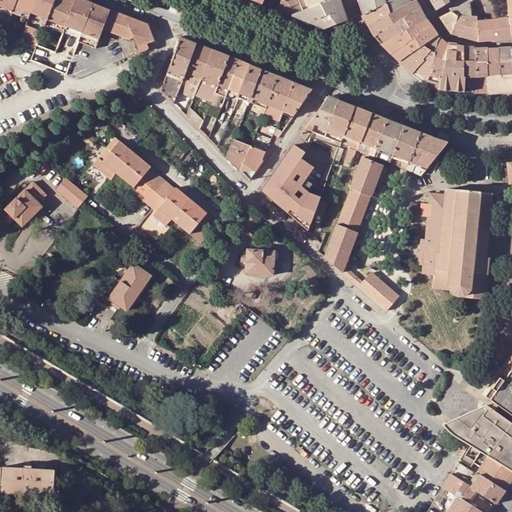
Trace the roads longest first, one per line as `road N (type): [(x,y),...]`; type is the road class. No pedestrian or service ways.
road 1 (secondary): [(230,511),(0,372)]
road 2 (residential): [(251,197),(324,266),(335,294),(257,387)]
road 3 (secondary): [(0,392),(202,511)]
road 4 (residential): [(160,18),(165,39),(148,80),(152,95),(251,197)]
road 5 (residential): [(132,361),(251,197)]
road 6 (secondary): [(362,54),(214,0)]
road 7 (residential): [(247,405),(252,422),(358,511)]
road 8 (residential): [(0,298),(132,361)]
road 9 (secondary): [(197,34),(325,83)]
road 10 (residential): [(251,197),(325,83)]
road 11 (secondary): [(388,89),(442,111),(511,120)]
